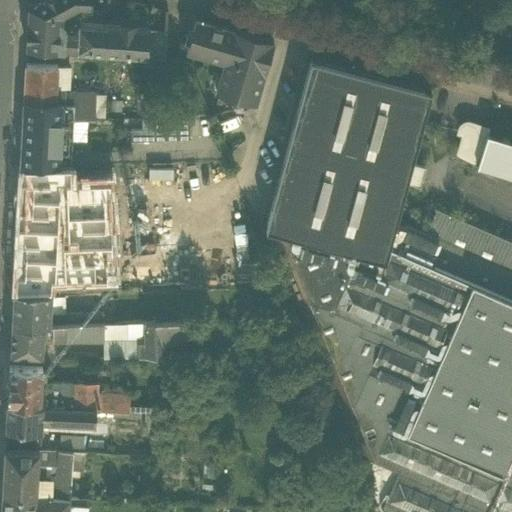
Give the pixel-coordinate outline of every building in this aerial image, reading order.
[(29,14),(28,27),(27,40),(27,49),(77,52),(78,31),(65,30),(61,22),(62,14),(80,5),(88,5),(88,0),(44,0),(34,6),(33,13),(29,13),(29,14)] [(216,90),(254,101),(263,71),(264,71),(273,40),(234,29),(234,30),(195,19),(186,49),(225,60),(216,90)] [(78,28),(78,31),(77,52),(147,58),(149,28),(149,27),(106,24),(105,30),(78,28)] [(147,58),(165,60),(167,31),(149,28),(147,58)] [(311,56),(265,224),(384,257),(388,243),(389,243),(395,220),(406,181),(411,161),(431,89),(311,56)] [(24,100),(64,102),(65,91),(65,90),(56,89),(57,64),(26,63),(24,100)] [(64,102),(74,103),(73,117),(87,117),(93,117),(94,92),(65,91),(64,102)] [(24,100),(21,154),(72,152),(72,139),(73,117),(74,103),(64,102),(24,100)] [(154,116),(154,128),(154,139),(190,138),(189,115),(154,116)] [(141,116),(142,128),(154,128),(154,116),(141,116)] [(73,117),(72,139),(87,140),(87,117),(73,117)] [(457,152),(458,153),(476,162),(477,162),(485,137),(474,134),(475,130),(474,125),(469,122),(463,122),(460,126),(459,130),(463,131),(457,151),(457,152)] [(154,140),(154,139),(154,128),(142,128),(131,129),(131,140),(154,140)] [(477,165),(511,175),(511,140),(487,132),(477,165)] [(71,165),(72,152),(21,154),(21,166),(71,165)] [(425,165),(411,161),(406,181),(420,185),(425,165)] [(70,165),(21,166),(14,290),(51,290),(52,280),(115,276),(110,174),(71,176),(70,165)] [(210,172),(183,173),(187,279),(214,278),(210,172)] [(159,175),(135,175),(139,283),(163,283),(159,175)] [(415,255),(426,260),(447,212),(436,207),(424,233),(415,255)] [(511,240),(447,212),(426,260),(511,297),(511,240)] [(389,243),(415,255),(424,233),(395,220),(389,243)] [(395,467),(380,504),(396,511),(399,511),(511,511),(511,297),(426,260),(415,255),(389,243),(388,243),(384,257),(265,224),(264,226),(292,292),(365,466),(370,456),(395,467)] [(65,295),(51,296),(50,312),(66,312),(65,295)] [(50,324),(50,323),(50,312),(51,296),(14,296),(12,325),(44,324),(50,324)] [(66,312),(50,312),(50,323),(102,321),(102,311),(66,312)] [(143,320),(144,340),(164,339),(164,336),(181,335),(181,319),(143,320)] [(103,357),(138,356),(137,340),(144,340),(143,320),(125,321),(126,334),(103,335),(103,357)] [(103,335),(102,321),(50,323),(50,324),(44,324),(43,336),(103,335)] [(102,321),(103,335),(126,334),(125,321),(102,321)] [(12,325),(11,350),(43,349),(43,336),(44,324),(12,325)] [(137,340),(138,356),(159,356),(165,356),(164,339),(144,340),(137,340)] [(8,404),(41,406),(42,383),(43,366),(10,365),(8,404)] [(74,389),(61,389),(60,407),(95,409),(126,410),(127,390),(96,389),(97,380),(75,379),(75,385),(74,389)] [(41,406),(60,407),(61,389),(62,384),(42,383),(41,406)] [(94,423),(95,409),(60,407),(41,406),(8,404),(6,429),(41,431),(42,420),(94,423)] [(39,450),(40,450),(41,435),(6,433),(5,449),(39,450)] [(3,494),(36,496),(37,482),(39,450),(5,449),(3,494)] [(57,482),(37,482),(36,496),(70,498),(72,453),(59,453),(57,482)] [(365,466),(380,504),(395,467),(370,456),(365,466)] [(35,511),(35,508),(36,496),(3,494),(1,511),(35,511)] [(68,511),(70,498),(36,496),(35,508),(48,509),(47,511),(68,511)]
